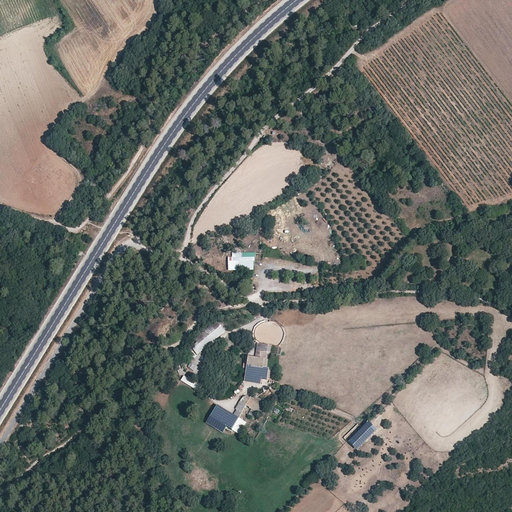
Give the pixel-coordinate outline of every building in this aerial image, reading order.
[(255,270),(255,253),(232,253),(232,258),(229,258),(229,270),(255,270)] [(249,282),(237,276),(234,281),(246,287),(249,282)] [(196,354),(225,330),(226,327),(224,323),(220,320),(217,321),(195,339),(197,342),(194,345),(195,347),(193,349),(196,354)] [(263,367),(264,359),(267,360),(268,353),(272,353),(273,346),(257,343),(255,358),(245,356),(243,368),(246,368),(246,372),(262,375),(263,367)] [(189,354),(194,359),(197,355),(192,350),(189,354)] [(261,380),(262,375),(246,372),(244,381),(261,384),(261,380)] [(198,385),(184,376),(181,381),(195,390),(198,385)] [(261,415),(267,404),(253,396),(251,400),(247,407),(261,415)] [(247,407),(251,400),(249,398),(244,401),(235,416),(240,419),(247,407)] [(238,434),(245,423),(240,419),(235,416),(218,406),(211,418),(238,434)] [(347,442),(353,447),(374,427),(368,422),(347,442)]
